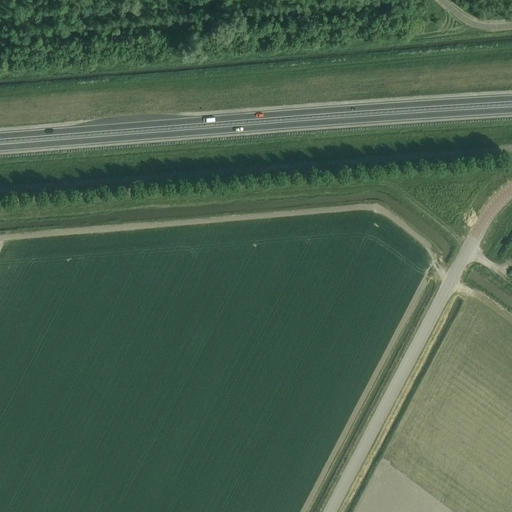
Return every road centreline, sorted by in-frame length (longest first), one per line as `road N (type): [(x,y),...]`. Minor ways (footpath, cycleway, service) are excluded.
road 1 (trunk): [(0,148),(511,110)]
road 2 (trunk): [(511,100),(0,136)]
road 3 (tertiary): [(333,511),(466,251)]
